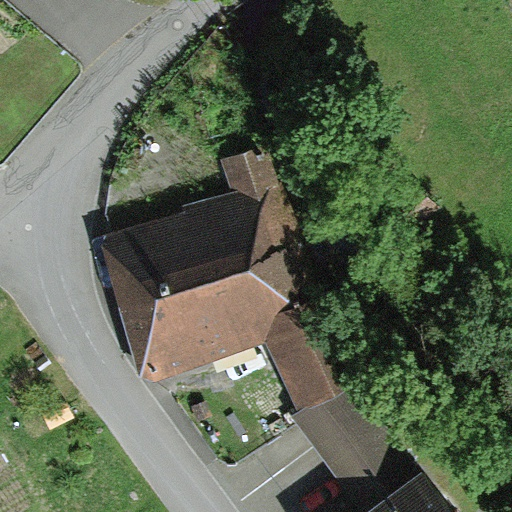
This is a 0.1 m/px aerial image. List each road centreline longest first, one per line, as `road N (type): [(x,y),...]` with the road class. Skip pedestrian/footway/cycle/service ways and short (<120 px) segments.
road 1 (residential): [(212,511),(0,211)]
road 2 (residential): [(210,0),(74,121),(0,203)]
